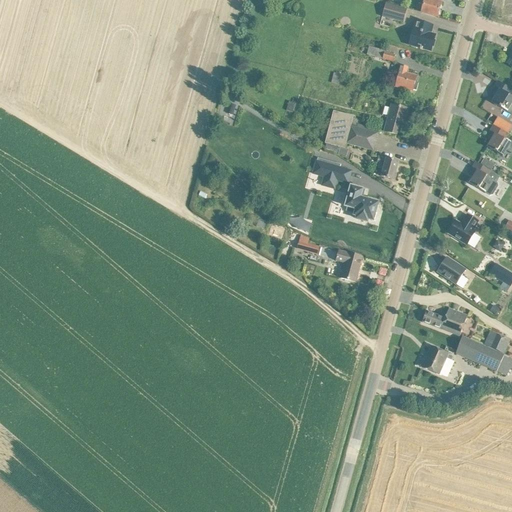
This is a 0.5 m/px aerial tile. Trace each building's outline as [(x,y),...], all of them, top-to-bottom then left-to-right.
[(426,0),(418,0),(417,4),(423,5),(421,13),(438,18),(438,16),(440,16),(441,12),(440,11),(442,4),(438,3),(438,1),(434,0),(430,0),(430,1),(426,0)] [(403,23),(407,9),(386,3),(382,17),(403,23)] [(430,52),(435,36),(430,34),(432,26),(423,24),(416,22),(410,46),(421,49),(430,52)] [(375,39),(375,47),(389,48),(389,40),(375,39)] [(382,59),(384,51),(369,47),(367,55),(382,59)] [(394,62),(395,56),(384,53),(383,59),(394,62)] [(407,58),(409,65),(415,64),(414,57),(407,58)] [(339,75),(347,75),(348,65),(340,64),(339,75)] [(416,91),(418,83),(415,83),(417,77),(406,74),(407,68),(401,66),(395,87),(403,89),(413,92),(413,90),(416,91)] [(339,85),(341,75),(334,73),(331,83),(339,85)] [(497,83),(491,92),(496,95),(492,103),(500,108),(507,112),(511,115),(511,91),(511,92),(506,88),(497,83)] [(238,89),(234,101),(244,104),(248,92),(238,89)] [(296,91),(294,100),(300,102),(303,93),(296,91)] [(403,128),(408,109),(392,105),(384,132),(396,135),(398,127),(403,128)] [(373,151),(378,134),(368,131),(363,130),(365,126),(358,124),(356,123),(357,120),(353,119),(353,117),(333,112),(325,144),(326,145),(340,148),(345,149),(346,144),(363,149),(373,151)] [(502,157),(510,145),(504,141),(507,136),(501,132),(493,127),(487,136),(492,140),(487,147),(496,152),(502,157)] [(339,154),(340,148),(326,145),(325,149),(339,154)] [(386,159),(379,157),(377,163),(379,164),(378,168),(383,169),(381,177),(394,180),(392,179),(394,173),(396,173),(399,162),(389,160),(386,159)] [(318,158),(313,174),(325,177),(324,181),(335,184),(336,180),(345,182),(348,183),(348,182),(351,172),(340,169),(341,165),(318,158)] [(489,196),(492,195),(498,187),(497,184),(496,183),(499,178),(475,163),(469,173),(474,176),(469,184),(478,189),(485,193),(489,196)] [(362,197),(364,189),(352,186),(352,184),(348,182),(348,183),(345,182),(343,189),(348,190),(347,195),(346,195),(343,204),(344,205),(344,208),(346,208),(346,212),(353,214),(352,217),(355,217),(355,218),(367,222),(368,219),(373,221),(373,219),(375,220),(377,215),(375,214),(378,204),(375,203),(375,201),(362,197)] [(287,221),(289,215),(282,212),(280,218),(287,221)] [(474,234),(474,233),(472,232),(478,222),(467,215),(464,221),(464,222),(463,226),(456,221),(448,234),(466,245),(467,244),(474,249),(481,238),(474,234)] [(308,227),(305,240),(326,246),(328,241),(315,238),(317,229),(308,227)] [(299,242),(297,249),(318,254),(320,248),(308,244),(299,242)] [(355,283),(362,258),(353,255),(339,252),(336,262),(345,265),(341,279),(355,283)] [(456,285),(465,270),(447,258),(437,273),(456,285)] [(511,284),(511,283),(511,274),(495,264),(491,271),(506,280),(511,284)] [(504,283),(506,280),(491,271),(489,274),(495,278),(504,283)] [(459,337),(467,317),(448,309),(445,319),(427,312),(423,323),(440,330),(441,330),(459,337)] [(497,335),(490,348),(504,354),(510,341),(497,335)] [(511,370),(511,360),(484,347),(462,338),(456,354),(465,358),(506,377),(510,369),(511,370)] [(451,361),(453,356),(431,347),(428,354),(429,354),(423,368),(439,375),(446,358),(451,361)]
